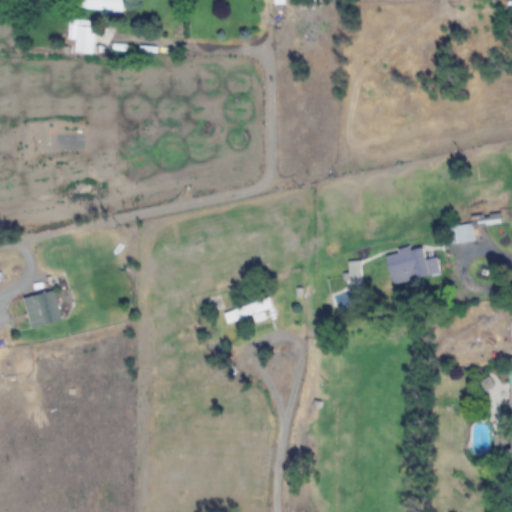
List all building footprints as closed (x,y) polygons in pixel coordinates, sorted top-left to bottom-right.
[(124,12),(124,0),(79,0),(79,12),(124,12)] [(95,46),(110,46),(110,27),(76,27),(76,53),(95,53),(95,46)] [(472,216),(472,225),(501,225),(501,215),(472,216)] [(428,273),(424,247),(387,254),(391,279),(428,273)] [(64,320),(56,290),(35,296),(43,325),(64,320)] [(224,313),(228,325),(254,316),(256,322),(277,315),(271,296),(224,313)]
